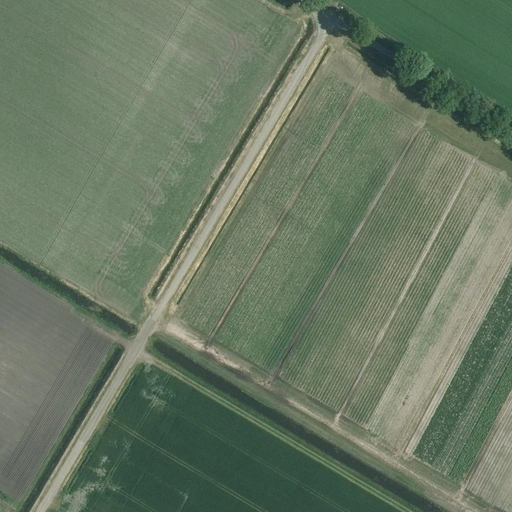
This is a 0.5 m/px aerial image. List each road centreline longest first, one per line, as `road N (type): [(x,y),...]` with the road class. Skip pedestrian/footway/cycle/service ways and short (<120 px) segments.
road 1 (unclassified): [(39,511),(331,18)]
road 2 (track): [(152,321),(473,511)]
road 3 (unclassified): [(331,18),(511,131)]
